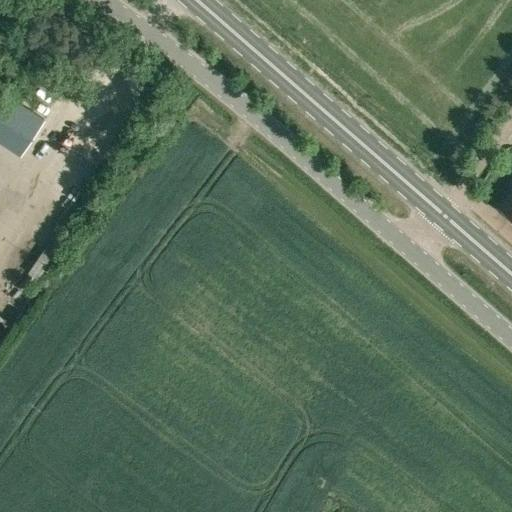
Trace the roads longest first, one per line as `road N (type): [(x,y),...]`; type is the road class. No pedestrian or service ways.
road 1 (unclassified): [(511,337),(227,90),(103,0)]
road 2 (primary): [(511,274),(200,0)]
